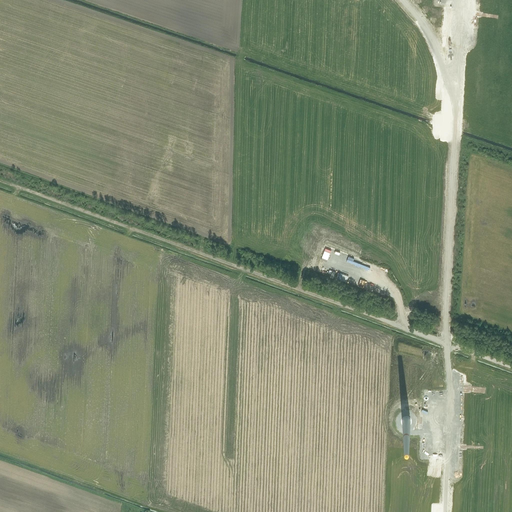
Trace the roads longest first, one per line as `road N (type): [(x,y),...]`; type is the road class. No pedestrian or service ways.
road 1 (track): [(0,180),(511,367)]
road 2 (track): [(397,0),(434,55),(454,120),(443,511)]
